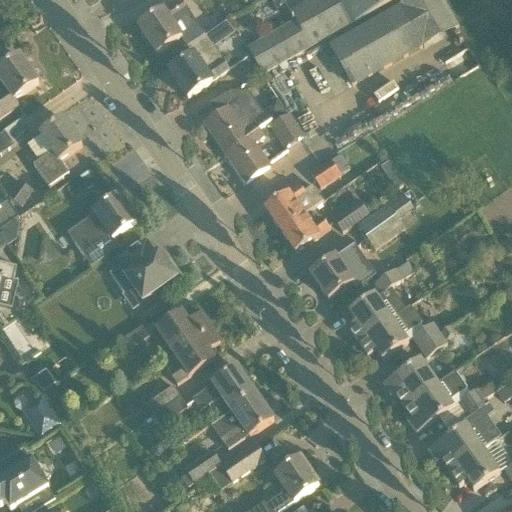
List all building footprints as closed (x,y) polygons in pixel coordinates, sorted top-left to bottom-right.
[(310,0),(289,12),(295,25),(310,51),(401,0),(310,0)] [(187,50),(205,38),(180,2),(139,31),(158,58),(181,42),(187,50)] [(423,50),(402,11),(332,50),(353,88),(423,50)] [(310,51),(295,25),(248,51),(262,78),(310,51)] [(205,38),(187,50),(193,59),(170,74),(189,102),(213,85),(230,73),(205,38)] [(20,59),(10,66),(0,51),(0,82),(7,92),(0,96),(0,122),(19,109),(15,103),(39,86),(20,59)] [(260,134),(270,127),(272,125),(266,116),(254,124),(240,103),(206,127),(226,157),(260,134)] [(270,127),(273,130),(287,152),(303,141),(289,120),(287,116),(272,125),(270,127)] [(28,148),(39,165),(34,168),(50,191),(71,177),(61,163),(83,148),(64,122),(42,138),(28,148)] [(260,134),(226,157),(247,187),(270,171),(254,148),(265,141),(260,134)] [(341,157),(331,163),(311,176),(321,191),(341,178),(351,172),(341,157)] [(381,170),(397,192),(405,187),(389,164),(381,170)] [(68,189),(77,199),(102,179),(93,168),(68,189)] [(17,182),(8,200),(25,208),(34,191),(17,182)] [(265,213),(281,235),(305,218),(324,205),(313,189),(304,195),(300,188),(265,213)] [(403,197),(358,228),(376,254),(406,233),(399,223),(414,213),(403,197)] [(118,200),(95,215),(96,217),(69,236),(85,260),(112,242),(113,243),(137,226),(118,200)] [(361,205),(354,210),(334,223),(343,236),(363,223),(370,218),(361,205)] [(305,218),(281,235),(296,257),(320,239),(330,232),(323,221),(313,229),(305,218)] [(167,270),(165,266),(162,268),(158,262),(161,260),(159,258),(155,260),(146,247),(122,264),(124,267),(110,277),(125,299),(135,292),(144,305),(164,290),(166,293),(181,282),(170,268),(167,270)] [(311,278),(329,303),(354,285),(344,272),(361,260),(353,249),(336,260),(311,278)] [(359,346),(406,312),(395,295),(388,300),(384,293),(390,288),(392,291),(415,275),(408,265),(375,287),(382,298),(377,301),(376,299),(350,317),(357,326),(349,332),(359,346)] [(0,290),(2,283),(14,286),(17,271),(0,266),(0,290)] [(383,363),(408,346),(401,336),(419,323),(411,310),(407,313),(406,312),(359,346),(369,359),(377,354),(383,363)] [(158,333),(174,356),(211,331),(201,318),(189,326),(182,317),(158,333)] [(441,337),(433,327),(426,332),(413,341),(420,351),(441,337)] [(145,328),(123,342),(130,353),(152,339),(145,328)] [(211,331),(174,356),(184,371),(172,380),(178,388),(191,380),(215,364),(208,354),(221,345),(211,331)] [(448,347),(445,344),(441,337),(420,351),(427,362),(448,347)] [(395,397),(405,411),(438,388),(422,364),(384,390),(391,400),(395,397)] [(232,414),(256,397),(238,371),(213,388),(193,403),(201,415),(222,400),(232,414)] [(43,394),(55,385),(45,372),(33,381),(43,394)] [(454,411),(448,402),(462,392),(452,378),(438,388),(405,411),(414,424),(410,427),(417,437),(454,411)] [(479,392),(471,398),(458,407),(465,417),(486,402),(497,394),(492,386),(480,393),(479,392)] [(511,401),(511,387),(498,397),(505,406),(511,401)] [(153,419),(181,401),(174,390),(145,409),(153,419)] [(274,424),(256,397),(232,414),(210,429),(229,456),(251,441),(274,424)] [(188,412),(181,401),(153,419),(160,430),(188,412)] [(46,402),(24,415),(41,443),(63,430),(46,402)] [(450,476),(483,453),(501,440),(488,421),(495,415),(489,407),(463,425),(467,430),(442,447),(428,457),(435,466),(441,462),(450,476)] [(256,449),(223,472),(212,479),(222,494),(233,486),(266,464),(256,449)] [(483,453),(450,476),(460,490),(467,485),(473,494),(500,476),(483,453)] [(196,487),(222,470),(212,456),(187,473),(196,487)] [(255,511),(287,511),(296,506),(319,489),(301,462),(277,479),(287,494),(267,509),(265,507),(255,511)] [(49,484),(51,480),(51,477),(46,469),(43,467),(39,468),(36,470),(33,464),(18,473),(16,471),(1,480),(2,483),(0,484),(0,509),(1,510),(7,507),(9,511),(15,511),(18,511),(19,511),(42,511),(56,504),(49,491),(46,486),(49,484)]
